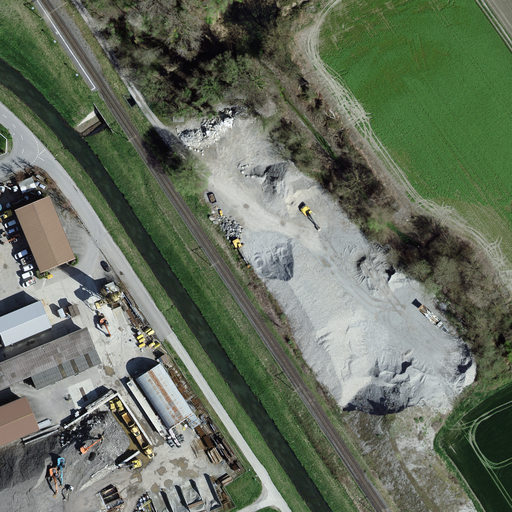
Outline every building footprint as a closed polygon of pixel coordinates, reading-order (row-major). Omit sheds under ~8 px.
[(48,198),(14,212),(40,275),(74,261),(48,198)] [(52,328),(41,301),(0,317),(0,336),(5,348),(52,328)] [(101,363),(85,327),(0,362),(0,389),(29,377),(35,391),(101,363)] [(196,410),(160,362),(135,380),(171,428),(196,410)] [(25,398),(0,408),(0,446),(38,431),(25,398)]
